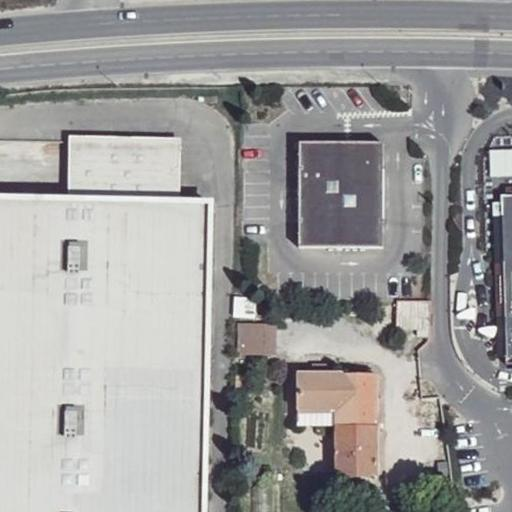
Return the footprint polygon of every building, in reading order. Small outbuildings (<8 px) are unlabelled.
[(384,137),(301,138),(301,245),(389,244),(384,137)] [(211,385),(211,349),(211,336),(212,210),(178,210),(177,148),(74,150),(74,210),(46,208),(0,207),(0,511),(208,511),(209,507),(211,385)] [(511,201),(502,202),(508,370),(511,369),(511,201)] [(250,327),(249,359),(279,360),(278,325),(250,327)] [(303,420),(341,420),(341,454),(341,458),(342,480),(383,481),(382,374),(303,375),(303,420)] [(305,455),(341,454),(341,420),(303,420),(305,455)] [(383,481),(342,480),(342,496),(382,495),(383,481)]
